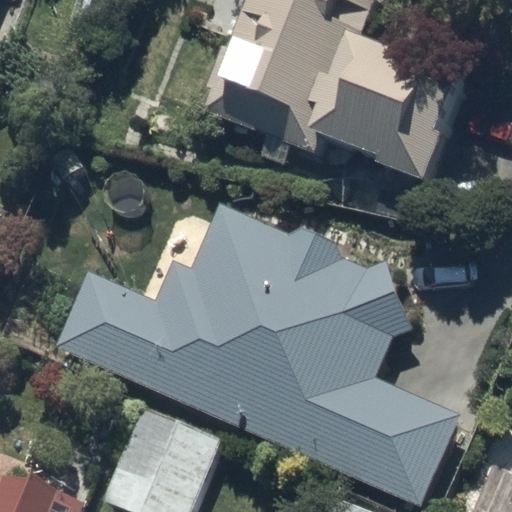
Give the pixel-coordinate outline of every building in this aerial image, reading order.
[(330,134),(432,173),(469,75),(367,36),(381,0),(253,0),(211,111),(322,154),(330,134)] [(63,349),(427,507),(466,417),(381,380),(400,339),(418,332),(392,262),(373,270),(227,207),(198,271),(180,263),(162,303),(96,274),(63,349)] [(110,503),(132,511),(198,511),(228,441),(148,409),(110,503)] [(0,511),(72,511),(0,482),(0,511)] [(368,511),(339,500),(334,511),(368,511)]
